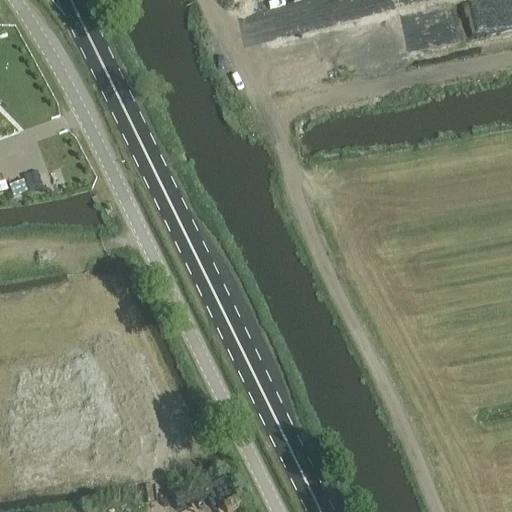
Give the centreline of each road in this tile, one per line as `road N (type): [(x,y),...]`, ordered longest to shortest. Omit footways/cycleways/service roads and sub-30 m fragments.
road 1 (primary): [(321,511),(71,0)]
road 2 (unclassified): [(273,511),(26,0)]
